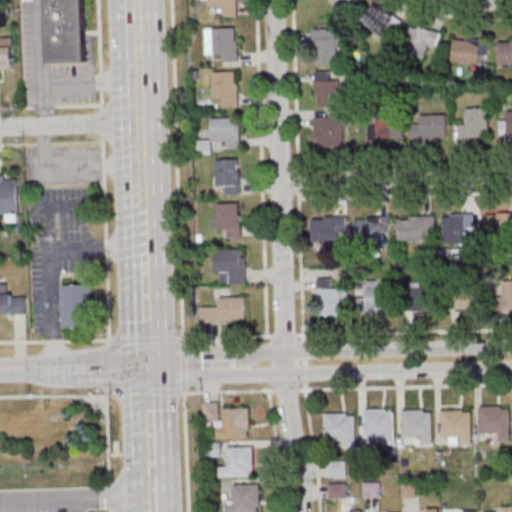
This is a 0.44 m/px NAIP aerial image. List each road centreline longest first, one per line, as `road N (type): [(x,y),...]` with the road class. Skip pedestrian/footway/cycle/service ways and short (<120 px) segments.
road 1 (residential): [(301,511),(284,364),(278,0)]
road 2 (tertiary): [(511,345),(260,352),(249,365)]
road 3 (tertiary): [(249,365),(259,372),(511,365)]
road 4 (residential): [(511,171),(280,178)]
road 5 (secondary): [(145,208),(139,0)]
road 6 (tertiary): [(0,370),(147,367)]
road 7 (residential): [(143,124),(0,127)]
road 8 (secondary): [(152,492),(147,367)]
